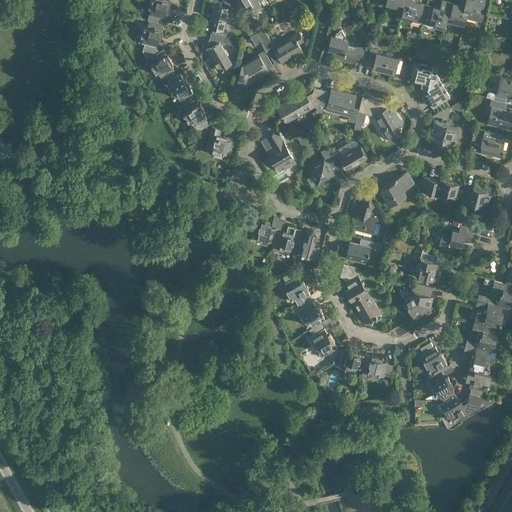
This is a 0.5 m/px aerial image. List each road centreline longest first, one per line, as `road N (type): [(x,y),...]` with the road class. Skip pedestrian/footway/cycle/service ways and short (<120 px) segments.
road 1 (residential): [(334,222),(319,277),(326,295),(350,328),(409,338),(447,319),(461,268),(496,237),(511,187)]
road 2 (residential): [(411,150),(415,112),(406,100),(393,89),(319,71),(259,93),(250,111)]
road 3 (residential): [(250,111),(253,155),(275,205),(334,222)]
road 4 (residential): [(250,111),(215,95),(185,54),(191,0)]
